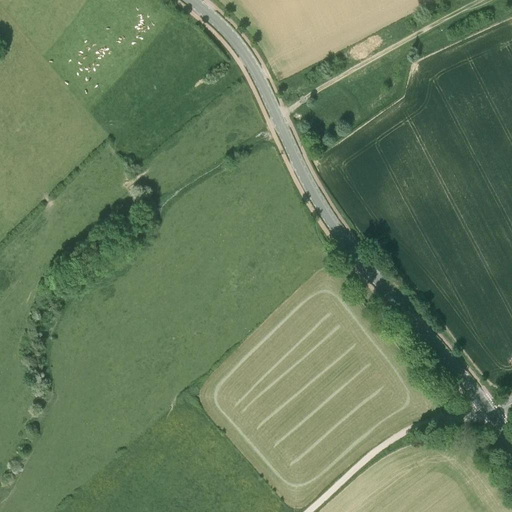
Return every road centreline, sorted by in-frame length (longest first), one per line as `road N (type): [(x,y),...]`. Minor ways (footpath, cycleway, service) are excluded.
road 1 (secondary): [(492,415),(349,248),(251,64),(190,0)]
road 2 (track): [(307,511),(407,430),(492,415)]
road 3 (track): [(480,0),(295,105)]
